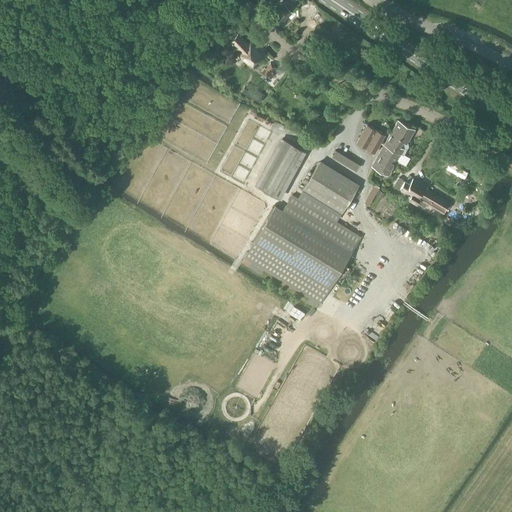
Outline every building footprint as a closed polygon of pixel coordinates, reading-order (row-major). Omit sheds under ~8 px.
[(268,20),(277,28),(292,13),(284,6),(277,14),(275,11),(270,17),(270,18),(268,20)] [(262,55),(255,48),(250,43),(248,45),(238,34),(231,41),(241,52),(239,54),(250,66),(262,55)] [(266,68),(265,68),(261,72),(268,77),(276,67),(271,62),(266,68)] [(250,85),(245,93),(260,102),(265,95),(250,85)] [(414,130),(398,120),(372,166),(389,175),(401,153),(403,155),(408,146),(408,141),(414,130)] [(385,134),(367,124),(356,143),(375,153),(385,134)] [(360,164),(336,149),(332,155),(356,171),(360,164)] [(358,186),(319,162),(302,189),(341,213),(358,186)] [(409,184),(399,178),(394,186),(399,189),(399,188),(411,195),(409,198),(425,208),(427,203),(443,212),(448,203),(423,188),(424,187),(412,180),(409,184)] [(471,210),(477,199),(469,194),(463,205),(471,210)] [(320,304),(360,237),(292,195),(283,210),(276,206),(245,257),(245,258),(242,262),(248,267),(251,262),(310,297),(307,301),(318,308),(320,304)]
